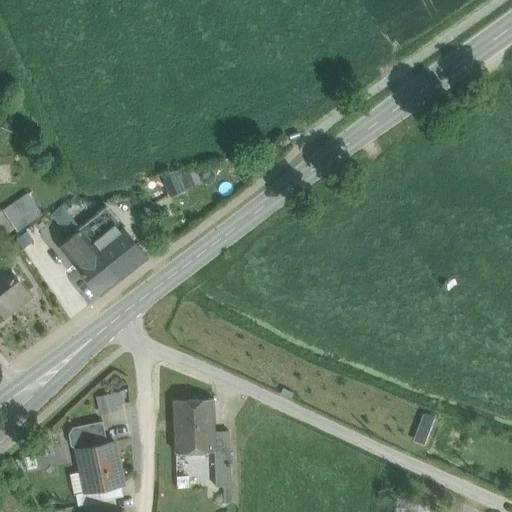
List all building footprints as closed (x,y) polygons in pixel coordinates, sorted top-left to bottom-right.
[(273,146),(260,158),(268,166),(280,154),(273,146)] [(253,156),(242,162),(248,174),(260,168),(253,156)] [(189,172),(180,175),(184,188),(193,186),(189,172)] [(176,177),(164,181),(170,197),(182,193),(176,177)] [(3,210),(16,230),(39,215),(26,195),(3,210)] [(92,246),(119,224),(110,214),(82,233),(92,246)] [(92,246),(120,279),(147,257),(119,224),(92,246)] [(59,247),(99,295),(120,279),(92,246),(82,233),(79,230),(59,247)] [(28,291),(3,261),(0,263),(0,315),(17,303),(15,301),(28,291)] [(113,395),(115,405),(124,403),(122,393),(113,395)] [(113,395),(97,398),(100,415),(116,412),(115,405),(113,395)] [(213,399),(173,401),(175,453),(214,452),(215,452),(214,432),(213,399)] [(427,444),(436,415),(424,411),(415,440),(427,444)] [(102,422),(72,428),(68,435),(70,446),(77,451),(83,449),(82,449),(107,443),(102,422)] [(228,431),(214,432),(215,452),(214,452),(215,487),(230,486),(228,431)] [(107,443),(82,449),(83,450),(83,449),(77,451),(86,493),(122,485),(114,442),(107,443)] [(114,499),(83,505),(84,511),(113,511),(117,511),(114,499)] [(423,511),(398,501),(396,511),(423,511)]
